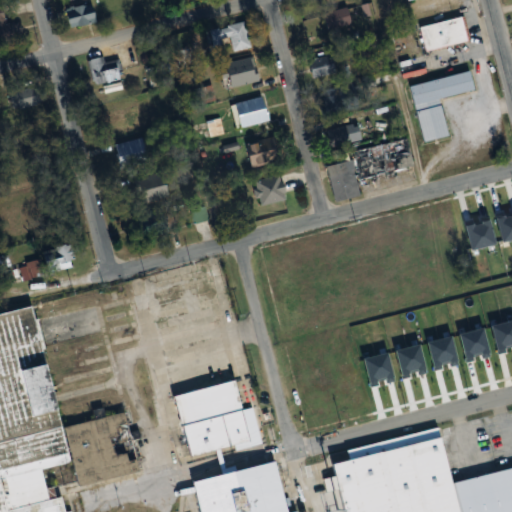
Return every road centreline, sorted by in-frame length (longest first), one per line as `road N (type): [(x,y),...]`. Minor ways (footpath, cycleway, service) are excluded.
road 1 (residential): [(511,172),(0,301)]
road 2 (residential): [(39,0),(106,275)]
road 3 (residential): [(271,0),(0,68)]
road 4 (residential): [(511,394),(291,451)]
road 5 (residential): [(267,0),(325,219)]
road 6 (residential): [(239,242),(291,451)]
